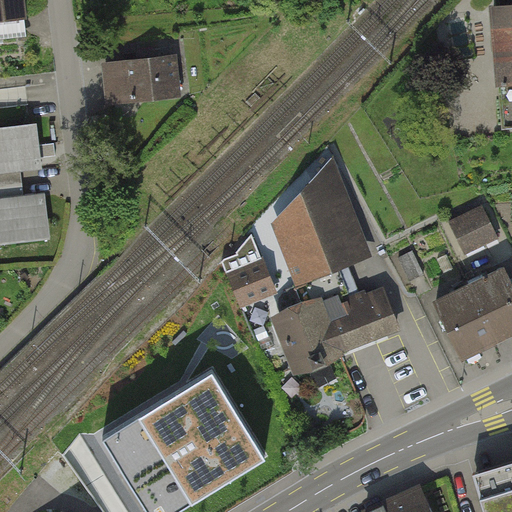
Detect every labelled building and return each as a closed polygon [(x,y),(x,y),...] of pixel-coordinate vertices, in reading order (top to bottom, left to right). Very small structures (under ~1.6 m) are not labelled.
[(0,0),(0,42),(30,39),(26,0),(0,0)] [(511,3),(494,5),(500,84),(511,83),(511,3)] [(104,61),(108,105),(185,97),(180,53),(104,61)] [(37,124),(0,128),(0,176),(43,172),(37,124)] [(372,258),(332,159),(271,224),(299,287),(372,258)] [(47,195),(0,200),(0,246),(52,241),(47,195)] [(450,219),(467,253),(500,236),(484,202),(450,219)] [(223,253),(240,312),(278,301),(260,242),(223,253)] [(498,345),(511,338),(511,275),(509,269),(472,284),(498,345)] [(461,360),(498,345),(472,284),(436,300),(461,360)] [(278,318),(297,367),(397,328),(383,292),(367,298),(365,293),(343,302),(340,294),(278,318)] [(103,436),(149,511),(175,511),(266,456),(213,370),(103,436)] [(511,511),(511,464),(475,476),(486,511),(511,511)] [(375,511),(432,511),(420,489),(375,511)]
